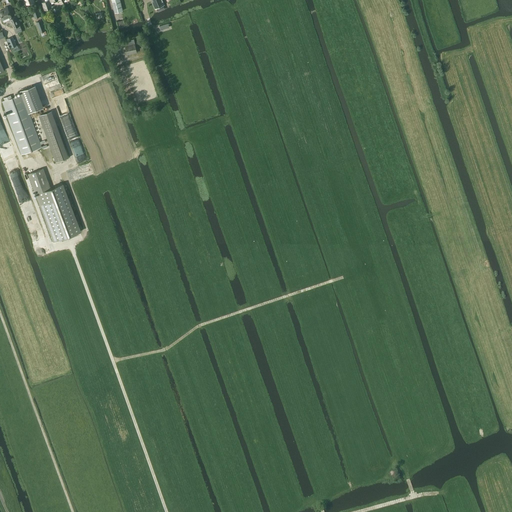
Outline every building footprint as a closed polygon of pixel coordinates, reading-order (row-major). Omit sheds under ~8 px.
[(44,10),(52,7),(49,0),(47,0),(41,2),(44,10)] [(123,11),(120,0),(111,0),(115,13),(123,11)] [(14,27),(19,25),(16,16),(12,18),(8,8),(0,10),(0,15),(2,20),(9,17),(10,19),(14,27)] [(35,18),(40,16),(38,9),(32,11),(35,18)] [(46,31),(42,20),(36,22),(40,33),(41,32),(42,36),(47,34),(46,31)] [(12,47),(16,45),(13,36),(8,38),(12,47)] [(124,41),(127,55),(137,53),(134,39),(124,41)] [(22,154),(41,147),(22,94),(11,98),(11,96),(4,98),(5,100),(3,101),(22,154)] [(50,112),(39,115),(55,162),(68,157),(57,128),(56,128),(50,112)] [(29,173),(55,241),(80,231),(62,183),(50,188),(43,168),(29,173)]
